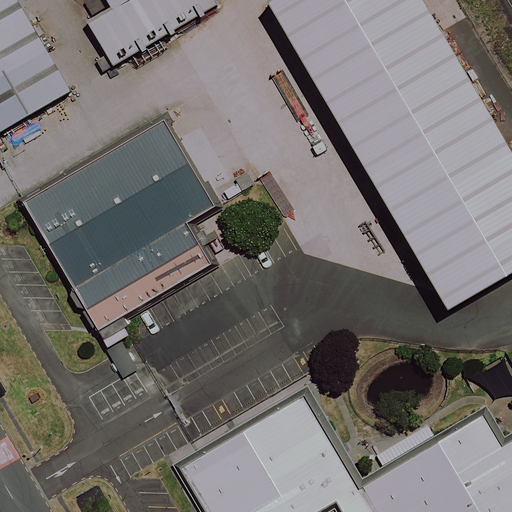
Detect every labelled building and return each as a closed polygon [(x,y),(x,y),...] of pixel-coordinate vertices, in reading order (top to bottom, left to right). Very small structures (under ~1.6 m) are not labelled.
[(196,0),(120,0),(98,13),(76,26),(99,66),(201,7),(196,0)] [(89,0),(98,13),(120,0),(89,0)] [(256,0),(423,297),(511,248),(511,178),(412,0),(256,0)] [(0,128),(54,97),(0,5),(0,128)] [(195,215),(148,134),(14,211),(86,334),(192,273),(168,230),(195,215)] [(511,511),(511,428),(498,404),(349,490),(297,402),(176,472),(199,511),(511,511)]
